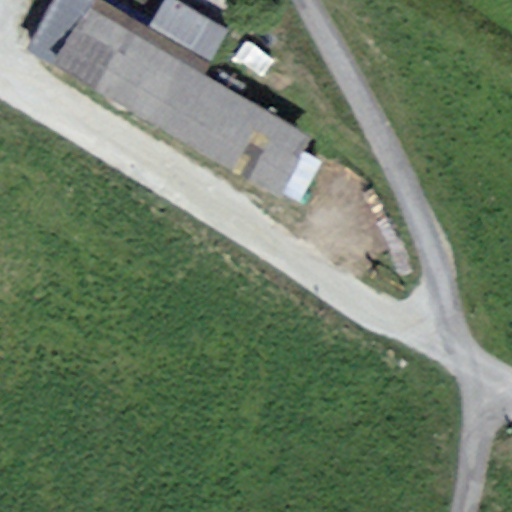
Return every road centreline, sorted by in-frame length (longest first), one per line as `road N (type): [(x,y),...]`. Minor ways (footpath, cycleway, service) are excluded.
road 1 (track): [(473,390),(224,208),(0,88)]
road 2 (residential): [(306,0),(383,151),(473,390)]
road 3 (residential): [(473,390),(456,511)]
